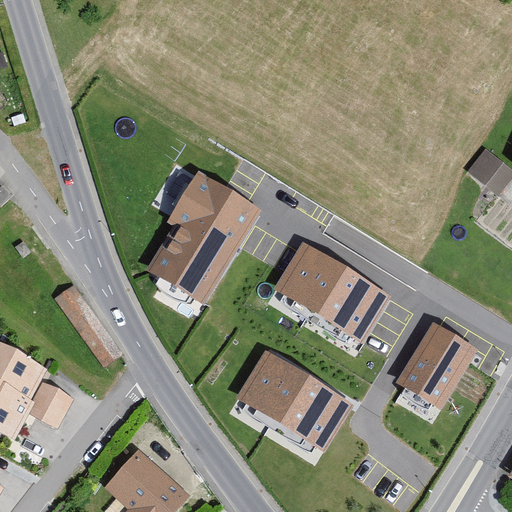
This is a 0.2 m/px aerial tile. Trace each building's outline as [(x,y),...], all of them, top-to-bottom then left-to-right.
[(511,182),(511,170),(486,150),(466,175),(498,200),(511,182)] [(262,216),(198,176),(167,226),(174,230),(146,274),(204,310),(262,216)] [(388,299),(301,247),(275,290),(362,342),(388,299)] [(75,287),(56,301),(106,370),(123,355),(75,287)] [(475,349),(436,325),(400,384),(439,408),(475,349)] [(48,372),(0,347),(0,435),(14,444),(30,416),(35,406),(31,403),(42,384),(48,372)] [(350,404),(263,352),(237,395),(324,447),(350,404)] [(35,406),(30,416),(58,431),(74,401),(42,384),(31,403),(35,406)] [(139,454),(105,493),(127,511),(126,511),(178,511),(191,498),(139,454)]
